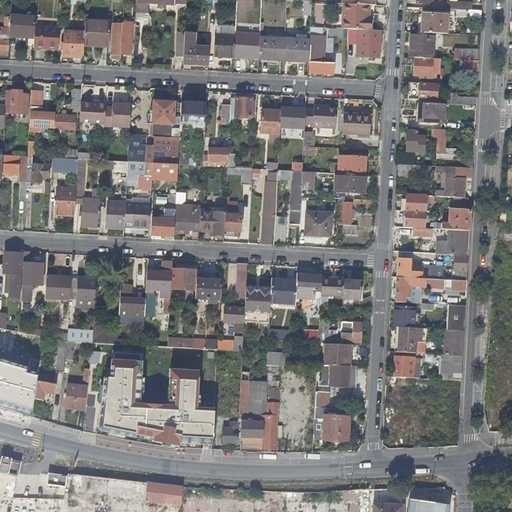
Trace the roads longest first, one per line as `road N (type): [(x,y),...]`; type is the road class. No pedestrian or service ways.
road 1 (residential): [(391,92),(0,69)]
road 2 (residential): [(0,239),(382,261)]
road 3 (secondary): [(0,428),(102,457),(198,469),(372,470)]
road 4 (residential): [(486,121),(467,463)]
road 5 (residential): [(511,208),(497,208),(489,443)]
road 6 (residential): [(372,470),(382,261)]
road 7 (residential): [(382,261),(391,92)]
road 8 (residential): [(492,0),(486,121)]
